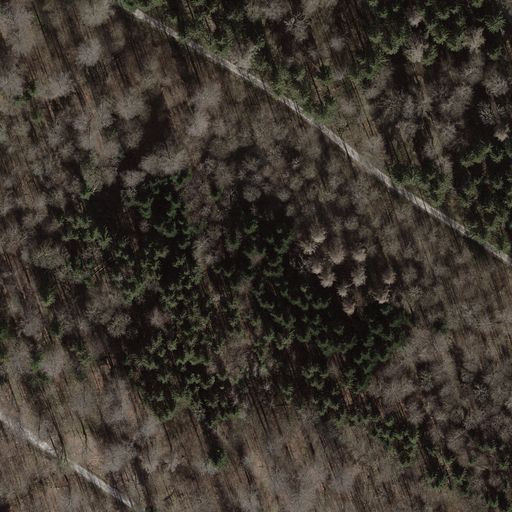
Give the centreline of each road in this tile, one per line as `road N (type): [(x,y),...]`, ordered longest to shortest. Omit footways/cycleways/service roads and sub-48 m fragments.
road 1 (track): [(114,0),(298,108),(391,183),(511,262)]
road 2 (track): [(0,248),(68,292),(146,361),(264,484),(279,511)]
road 3 (track): [(0,414),(143,511)]
